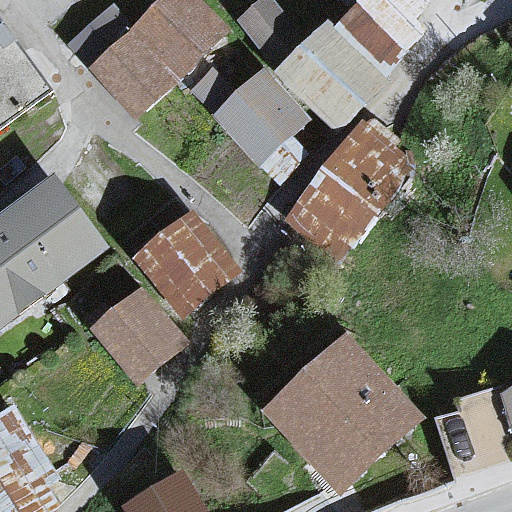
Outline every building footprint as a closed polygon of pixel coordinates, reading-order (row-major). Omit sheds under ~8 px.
[(227,39),(184,0),(163,0),(90,79),(144,129),(227,39)] [(253,0),(238,11),(271,57),(315,25),(296,0),(253,0)] [(360,0),(335,0),(345,12),(360,0)] [(395,0),(391,0),(359,33),(404,76),(438,41),(395,0)] [(327,27),(274,80),(334,140),(387,87),(327,27)] [(0,40),(0,136),(46,103),(0,40)] [(263,79),(212,122),(254,173),(306,129),(263,79)] [(425,167),(371,124),(282,235),(336,278),(425,167)] [(54,188),(0,226),(0,333),(105,259),(54,188)] [(188,218),(131,264),(182,327),(239,281),(188,218)] [(142,292),(85,338),(137,400),(193,354),(142,292)] [(341,343),(260,423),(341,504),(421,424),(341,343)] [(511,394),(499,403),(511,439),(511,394)] [(10,417),(0,423),(0,511),(46,511),(65,500),(10,417)] [(201,511),(184,478),(119,510),(119,511),(201,511)]
